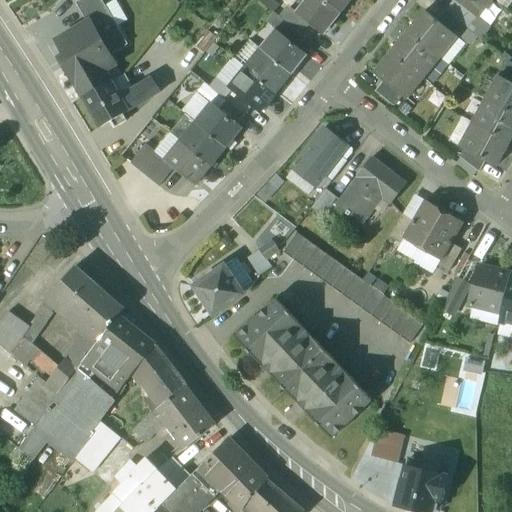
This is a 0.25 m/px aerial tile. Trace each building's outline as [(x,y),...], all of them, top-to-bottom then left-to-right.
[(102,0),(80,0),(76,3),(88,23),(90,21),(110,55),(128,44),(102,0)] [(297,0),(291,8),(290,9),(308,24),(323,35),(341,13),(324,0),(297,0)] [(324,0),(341,13),(350,0),(324,0)] [(477,18),(455,0),(445,12),(468,29),(477,18)] [(490,0),(454,0),(455,0),(477,18),(490,0)] [(308,24),(290,9),(291,8),(288,5),(279,17),(287,23),(300,34),(308,24)] [(438,21),(426,12),(409,33),(440,58),(456,38),(457,37),(438,21)] [(468,29),(445,12),(438,21),(457,37),(456,38),(459,40),(468,29)] [(88,23),(57,40),(68,59),(66,67),(84,98),(111,82),(105,70),(115,64),(110,55),(90,21),(88,23)] [(300,34),(287,23),(279,32),(299,48),(306,39),(300,34)] [(279,32),(275,29),(260,49),(291,74),(291,73),(305,56),(306,56),(307,55),(299,48),(279,32)] [(440,58),(409,33),(392,53),(423,78),(440,58)] [(291,74),(260,49),(244,67),(276,93),(276,92),(290,74),(291,75),(291,74)] [(423,78),(392,53),(375,74),(384,82),(402,96),(406,99),(423,78)] [(511,63),(511,62),(503,78),(511,82),(511,63)] [(276,93),(244,67),(229,87),(233,90),(252,106),(260,112),(261,111),(275,93),(276,93)] [(511,82),(503,78),(498,75),(485,100),(511,114),(511,82)] [(152,79),(121,97),(129,110),(160,92),(154,83),(152,79)] [(121,97),(112,82),(111,82),(84,98),(100,127),(111,120),(115,127),(125,121),(121,115),(129,110),(121,97)] [(402,96),(384,82),(376,92),(394,107),(402,96)] [(252,106),(233,90),(226,99),(245,115),(252,106)] [(245,115),(226,99),(219,108),(238,124),(245,115)] [(511,136),(511,114),(485,100),(472,123),(509,143),(511,136)] [(219,108),(211,102),(196,122),(226,148),(242,128),(238,124),(219,108)] [(226,148),(196,122),(181,141),(211,166),(226,148)] [(509,143),(472,123),(459,148),(485,162),(495,168),(509,143)] [(339,156),(347,147),(324,130),(294,169),(317,186),(325,175),(339,156)] [(181,141),(166,159),(165,159),(165,160),(175,168),(196,186),(197,185),(197,184),(211,166),(181,141)] [(145,144),(130,163),(140,171),(155,153),(145,144)] [(485,162),(464,151),(459,159),(478,174),(485,162)] [(155,153),(140,171),(149,179),(165,160),(155,153)] [(347,162),(339,156),(325,175),(332,181),(347,162)] [(372,158),(356,178),(358,179),(342,200),(341,201),(350,208),(346,213),(349,216),(350,215),(362,224),(376,206),(383,198),(391,204),(406,184),(372,158)] [(165,160),(149,179),(159,187),(175,168),(165,160)] [(342,200),(327,188),(312,207),(338,223),(346,213),(350,208),(341,201),(342,200)] [(414,220),(403,238),(404,238),(423,249),(445,211),(426,200),(414,220)] [(445,211),(423,249),(441,260),(442,260),(452,243),(464,222),(445,211)] [(403,214),(390,237),(401,243),(404,238),(403,238),(414,220),(403,214)] [(424,324),(298,232),(284,251),(410,343),(424,324)] [(271,239),(260,248),(267,259),(279,249),(271,239)] [(452,243),(442,260),(441,260),(438,265),(449,271),(462,249),(452,243)] [(260,248),(249,257),(261,274),(271,266),(267,259),(260,248)] [(232,258),(195,283),(215,313),(252,288),(232,258)] [(510,274),(479,266),(470,303),(501,311),(510,274)] [(125,309),(76,267),(51,295),(93,332),(100,338),(105,332),(125,309)] [(511,274),(510,274),(501,311),(499,321),(511,323),(511,274)] [(469,283),(458,277),(441,309),(452,315),(469,283)] [(374,401),(277,297),(237,336),(332,439),(374,401)] [(125,309),(105,332),(114,343),(135,320),(125,309)] [(135,320),(114,343),(127,358),(139,371),(156,345),(135,320)] [(93,332),(88,339),(80,340),(61,368),(72,378),(78,370),(100,338),(93,332)] [(139,371),(137,372),(163,404),(185,386),(187,385),(168,359),(156,345),(139,371)] [(61,368),(36,347),(29,355),(53,376),(61,368)] [(139,371),(127,358),(104,391),(117,402),(137,372),(139,371)] [(72,378),(61,368),(53,376),(52,378),(64,388),(72,378)] [(104,391),(78,370),(72,378),(64,388),(78,400),(103,422),(117,402),(104,391)] [(185,386),(163,404),(164,405),(157,410),(161,415),(159,417),(165,424),(168,428),(171,426),(187,446),(216,425),(185,386)] [(64,388),(56,400),(69,411),(78,400),(64,388)] [(53,404),(35,428),(41,433),(60,408),(53,404)] [(155,412),(144,427),(154,437),(165,424),(159,417),(155,412)] [(229,441),(206,461),(225,478),(217,486),(218,487),(222,491),(243,511),(248,504),(247,503),(268,480),(229,441)] [(406,466),(405,466),(395,506),(417,511),(430,511),(431,510),(438,511),(440,501),(442,502),(445,491),(443,491),(447,476),(444,476),(446,468),(438,466),(421,461),(420,462),(408,459),(406,466)] [(147,460),(102,505),(103,506),(108,511),(116,511),(157,470),(147,460)] [(225,478),(206,461),(178,490),(162,506),(168,511),(193,511),(211,494),(218,487),(217,486),(225,478)] [(155,511),(178,490),(157,470),(116,511),(155,511)] [(268,480),(247,503),(248,504),(257,511),(305,511),(306,511),(268,480)] [(218,487),(211,494),(215,498),(222,491),(218,487)]
